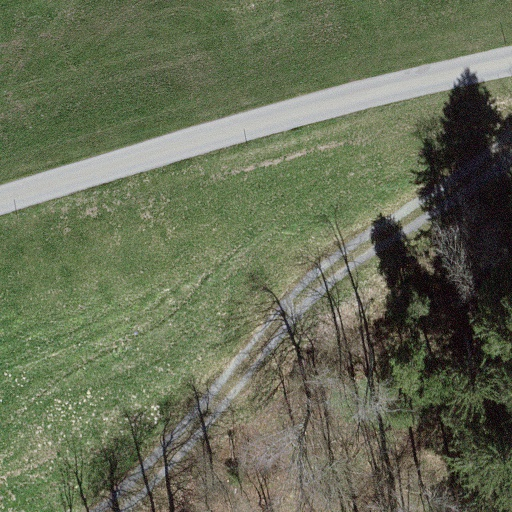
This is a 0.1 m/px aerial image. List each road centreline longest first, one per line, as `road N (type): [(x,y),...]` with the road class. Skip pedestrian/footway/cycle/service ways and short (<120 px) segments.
road 1 (track): [(511,147),(357,254),(102,511)]
road 2 (unclassified): [(0,194),(511,69)]
